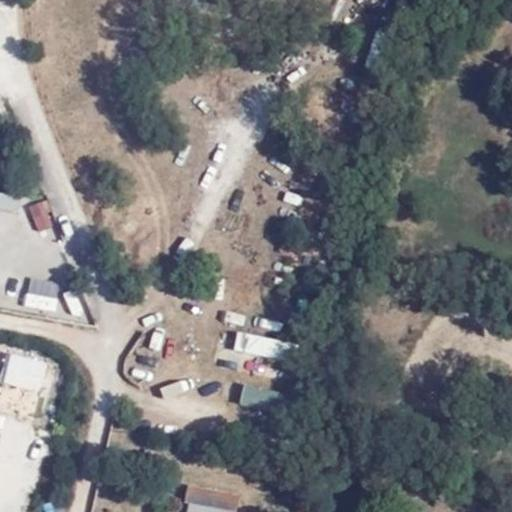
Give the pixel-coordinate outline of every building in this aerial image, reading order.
[(0,190),(0,208),(20,213),(24,196),(0,190)] [(33,205),(38,229),(54,226),(48,202),(33,205)] [(0,304),(15,307),(18,291),(0,288),(0,304)] [(34,293),(30,307),(62,315),(66,301),(34,293)] [(242,330),(237,351),(292,363),(297,342),(242,330)] [(5,383),(41,390),(48,359),(11,352),(5,383)] [(53,422),(62,387),(49,384),(40,419),(53,422)] [(244,384),(238,419),(288,428),(294,392),(244,384)] [(242,511),(244,492),(194,487),(190,511),(242,511)]
